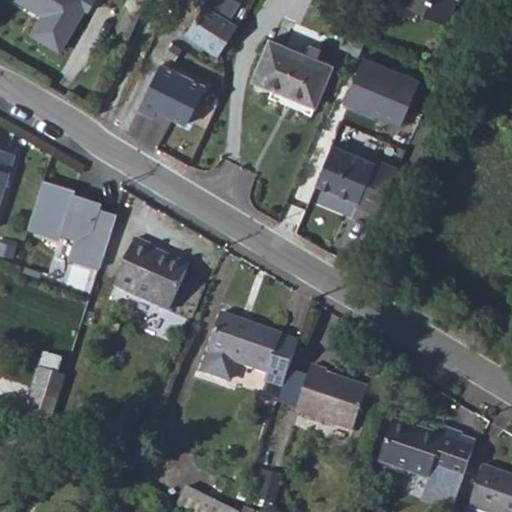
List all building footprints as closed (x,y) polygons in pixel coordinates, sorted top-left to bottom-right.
[(24,0),(39,8),(28,28),(46,39),(48,37),(59,44),(84,3),(87,5),(89,0),(24,0)] [(126,34),(141,0),(124,0),(126,1),(114,29),(126,34)] [(185,27),(222,50),(240,19),(241,18),(233,13),(240,0),(200,0),(194,12),(185,27)] [(421,0),(420,4),(447,16),(454,0),(421,0)] [(262,72),(321,102),(339,63),(280,35),(262,72)] [(429,81),(362,55),(344,102),(410,128),(429,81)] [(209,84),(161,59),(135,111),(152,119),(157,109),(188,125),(209,84)] [(0,188),(14,143),(0,139),(0,188)] [(376,215),(398,168),(376,158),(375,163),(333,144),(316,184),(359,202),(357,205),(376,215)] [(64,249),(95,257),(109,201),(91,197),(93,192),(64,185),(66,180),(33,172),(20,222),(53,230),(54,225),(69,229),(64,249)] [(167,241),(145,232),(124,280),(178,304),(199,258),(166,243),(167,241)] [(65,281),(87,288),(92,271),(71,264),(65,281)] [(292,378),(307,334),(289,326),(290,324),(230,302),(216,343),(211,357),(214,363),(235,370),(242,368),(247,353),(277,363),(274,372),(292,378)] [(45,345),(27,412),(53,420),(72,352),(45,345)] [(335,360),(321,355),(307,401),(362,420),(376,377),(334,363),(335,360)] [(429,416),(406,406),(392,448),(443,466),(435,488),(466,498),(488,428),(474,423),(474,420),(457,415),(455,421),(431,412),(429,416)] [(511,511),(511,458),(495,453),(480,498),(510,510),(509,511),(511,511)] [(296,484),(279,479),(271,506),(289,511),(296,484)] [(197,484),(186,508),(195,511),(247,511),(248,509),(197,484)] [(259,511),(262,502),(258,500),(253,511),(259,511)] [(268,511),(271,506),(262,502),(259,511),(268,511)]
